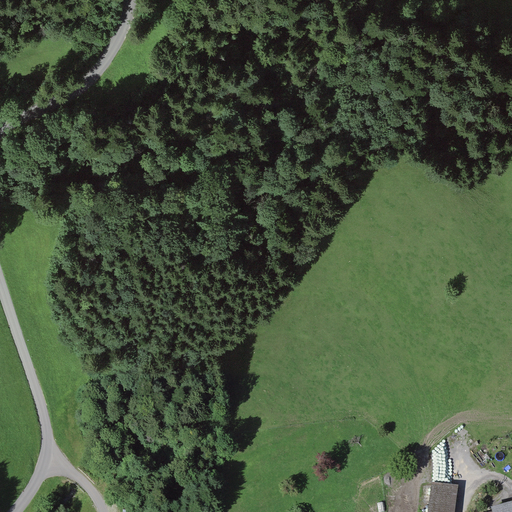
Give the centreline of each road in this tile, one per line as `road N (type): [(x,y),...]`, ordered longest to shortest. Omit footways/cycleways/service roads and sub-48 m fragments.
road 1 (unclassified): [(45,460),(47,429),(0,262)]
road 2 (unclassified): [(0,135),(93,75),(116,46),(131,0)]
